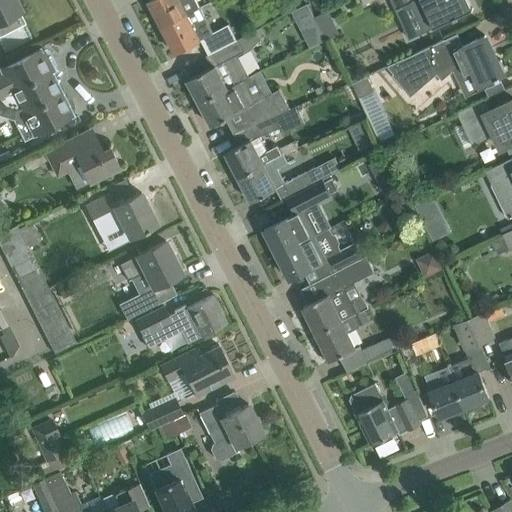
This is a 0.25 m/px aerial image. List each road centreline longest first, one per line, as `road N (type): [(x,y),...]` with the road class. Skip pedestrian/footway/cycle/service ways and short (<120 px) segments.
road 1 (tertiary): [(353,504),(96,0)]
road 2 (tertiary): [(353,504),(511,443)]
